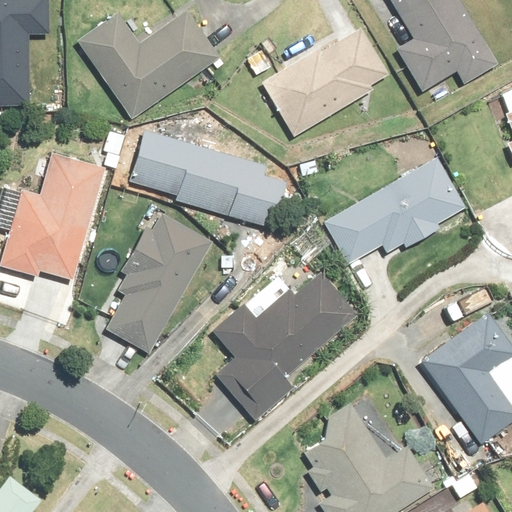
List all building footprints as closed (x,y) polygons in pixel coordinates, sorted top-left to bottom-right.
[(0,0),(0,99),(24,99),(23,28),(46,28),(45,0),(0,0)] [(494,58),(459,0),(390,0),(409,31),(390,42),(416,86),(453,64),(461,78),(494,58)] [(113,6),(73,34),(128,112),(215,51),(181,4),(135,36),(113,6)] [(316,42),(257,75),(289,130),(371,83),(368,77),(385,67),(360,23),(318,46),(316,42)] [(259,47),(239,58),(250,77),(270,66),(259,47)] [(511,101),(500,106),(510,132),(501,136),(510,158),(511,157),(511,101)] [(262,159),(139,122),(123,175),(172,190),(171,195),(224,211),(224,209),(269,222),(283,176),(259,168),(262,159)] [(124,131),(105,128),(101,155),(121,158),(124,131)] [(69,275),(99,162),(45,147),(35,186),(13,181),(0,230),(0,263),(33,272),(35,266),(69,275)] [(433,151),(319,215),(344,259),(378,240),(382,247),(399,237),(401,241),(436,221),(434,218),(462,202),(433,151)] [(316,157),(295,159),(297,181),(319,179),(316,157)] [(145,349),(207,236),(157,209),(149,223),(138,217),(113,263),(122,268),(113,286),(120,290),(101,326),(145,349)] [(240,298),(208,323),(230,351),(209,368),(247,416),(288,383),(279,372),(353,313),(317,267),(290,288),(286,283),(250,311),(240,298)] [(511,340),(486,305),(417,354),(476,438),(511,412),(511,397),(489,365),(511,348),(511,340)] [(381,455),(346,398),(289,433),(306,459),(298,464),(313,488),(321,484),(325,491),(312,499),(320,511),(381,511),(433,481),(407,439),(381,455)] [(0,511),(27,511),(40,495),(8,471),(0,481),(0,511)] [(488,511),(479,494),(444,511),(488,511)]
